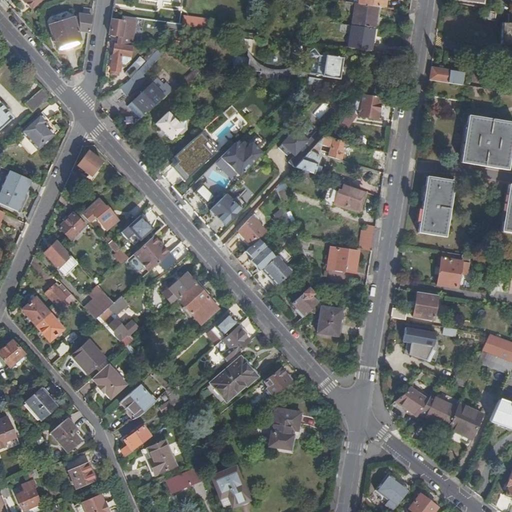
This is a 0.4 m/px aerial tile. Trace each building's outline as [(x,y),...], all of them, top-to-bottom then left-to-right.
[(21,0),(25,3),(25,2),(31,9),(41,0),(21,0)] [(356,4),(352,26),(374,29),(378,7),(358,4),(356,4)] [(55,47),(57,47),(78,40),(80,39),(77,31),(80,31),(81,31),(89,32),(92,9),(83,8),(82,14),(79,14),(79,16),(48,26),(55,47)] [(495,21),(496,12),(484,10),(482,19),(495,21)] [(511,14),(509,14),(508,23),(502,23),(501,44),(511,44),(511,14)] [(138,46),(140,46),(141,44),(144,20),(123,16),(122,20),(111,19),(109,35),(118,36),(117,44),(138,46)] [(182,16),(181,25),(206,27),(207,18),(182,16)] [(374,29),(352,26),(349,48),(370,51),(374,29)] [(78,40),(57,47),(57,49),(78,43),(78,40)] [(316,46),(309,53),(311,62),(309,72),(322,74),(322,76),(339,79),(342,58),(325,55),(325,56),(319,55),(316,46)] [(121,56),(113,54),(111,69),(119,71),(121,56)] [(432,67),(430,79),(462,84),(464,73),(451,71),(451,70),(432,67)] [(195,68),(190,73),(193,77),(201,69),(196,68),(195,68)] [(128,81),(109,95),(115,104),(138,87),(147,79),(139,70),(128,81)] [(173,89),(168,93),(173,99),(195,79),(193,77),(190,73),(173,89)] [(234,89),(239,96),(247,88),(258,78),(248,77),(234,89)] [(258,78),(247,88),(251,92),(266,79),(258,78)] [(158,79),(132,102),(144,115),(168,93),(173,89),(170,86),(167,89),(158,79)] [(49,96),(43,88),(25,104),(32,111),(49,96)] [(380,98),(361,95),(351,106),(359,110),(358,116),(377,118),(380,98)] [(144,115),(132,102),(128,106),(140,119),(144,115)] [(319,119),(329,107),(324,102),(314,114),(319,119)] [(0,104),(0,128),(12,118),(0,104)] [(167,112),(155,124),(170,140),(182,128),(167,112)] [(40,114),(47,122),(49,120),(42,113),(40,114)] [(47,122),(40,114),(21,131),(38,150),(55,135),(45,124),(47,122)] [(508,170),(511,146),(511,122),(469,115),(461,163),(508,170)] [(277,139),(294,155),(288,162),(294,168),(313,148),(317,143),(310,138),(292,121),(277,139)] [(347,128),(340,124),(333,135),(340,139),(347,128)] [(184,182),(216,152),(198,133),(173,156),(178,162),(171,168),(184,182)] [(317,143),(313,148),(319,150),(321,146),(330,148),(328,157),(341,161),(343,150),(341,149),(343,142),(323,137),(317,143)] [(235,143),(220,157),(238,175),(251,163),(257,169),(269,157),(263,151),(261,153),(250,143),(247,146),(242,142),(238,146),(235,143)] [(313,148),(294,168),(304,171),(313,174),(314,174),(317,165),(319,157),(317,157),(319,150),(313,148)] [(102,162),(88,152),(78,166),(90,175),(87,179),(92,183),(100,172),(96,170),(102,162)] [(284,166),(290,172),(294,168),(288,162),(284,166)] [(317,165),(314,174),(319,176),(322,167),(317,165)] [(0,188),(8,170),(3,168),(0,174),(0,188)] [(31,180),(8,170),(0,188),(0,203),(17,211),(25,194),(27,189),(31,180)] [(313,174),(304,171),(302,176),(312,179),(313,174)] [(445,237),(454,181),(427,177),(418,233),(445,237)] [(194,193),(207,205),(220,192),(207,180),(194,193)] [(282,181),(275,189),(281,204),(291,200),(282,181)] [(362,191),(342,184),(340,191),(327,187),(323,200),(325,201),(325,202),(325,204),(330,205),(331,205),(331,204),(333,204),(335,199),(346,202),(344,208),(355,212),(362,191)] [(511,185),(510,185),(502,232),(511,233),(511,185)] [(230,189),(210,210),(226,225),(246,205),(230,189)] [(96,216),(106,230),(118,220),(107,206),(106,207),(99,198),(90,205),(86,209),(82,213),(89,221),(89,222),(96,216)] [(82,213),(77,209),(59,227),(71,239),(89,221),(82,213)] [(127,227),(140,241),(153,230),(144,220),(144,221),(140,216),(127,227)] [(249,218),(235,233),(249,247),(258,239),(264,233),(249,218)] [(370,250),(374,226),(362,225),(359,249),(370,250)] [(147,241),(132,254),(134,257),(148,272),(167,256),(169,254),(162,246),(161,248),(158,245),(160,244),(153,236),(148,241),(147,241)] [(310,239),(296,237),(302,249),(308,250),(310,239)] [(249,247),(245,251),(261,269),(262,269),(274,257),(258,239),(249,247)] [(126,255),(121,250),(112,240),(109,244),(117,253),(114,256),(122,264),(128,259),(125,256),(126,255)] [(77,263),(57,241),(44,253),(64,276),(77,263)] [(169,254),(167,256),(172,261),(181,254),(176,248),(169,254)] [(330,248),(328,255),(336,256),(334,269),(355,273),(358,252),(330,248)] [(308,250),(302,249),(309,265),(310,265),(312,254),(308,250)] [(442,258),(438,284),(458,287),(460,273),(467,274),(470,260),(479,261),(479,258),(462,255),(443,252),(442,258)] [(10,259),(12,255),(6,253),(3,261),(8,264),(10,259)] [(274,257),(262,269),(277,285),(292,271),(277,255),(274,257)] [(336,256),(328,255),(327,269),(334,269),(336,256)] [(54,284),(46,292),(57,304),(58,305),(64,300),(71,294),(67,290),(66,289),(63,293),(58,287),(61,284),(52,274),(49,278),(54,284)] [(178,299),(195,284),(186,274),(168,289),(173,295),(178,299)] [(328,283),(317,282),(324,298),(327,297),(328,283)] [(66,289),(61,284),(58,287),(63,293),(66,289)] [(195,284),(178,299),(201,324),(218,309),(195,284)] [(108,292),(105,294),(113,303),(120,298),(122,296),(117,290),(111,296),(108,292)] [(292,303),(304,316),(317,304),(306,291),(292,303)] [(57,304),(46,292),(41,297),(51,309),(57,304)] [(103,292),(84,308),(91,315),(95,319),(97,318),(113,303),(105,294),(103,292)] [(438,295),(417,292),(414,317),(434,320),(438,295)] [(58,305),(57,304),(51,309),(50,310),(54,316),(72,301),(75,298),(74,298),(71,294),(64,300),(58,305)] [(178,299),(173,295),(168,299),(173,304),(178,299)] [(22,309),(36,325),(49,314),(48,312),(35,298),(22,309)] [(97,318),(125,347),(129,343),(133,340),(128,335),(137,327),(132,321),(124,328),(116,319),(115,315),(127,305),(120,298),(113,303),(97,318)] [(337,336),(340,320),(342,310),(321,307),(317,333),(337,336)] [(392,318),(406,321),(407,312),(406,310),(393,308),(392,318)] [(207,334),(216,345),(222,340),(225,336),(224,335),(236,324),(233,320),(235,319),(230,313),(207,334)] [(49,314),(36,325),(50,341),(63,330),(49,314)] [(444,328),(435,326),(434,329),(443,334),(444,328)] [(236,327),(225,336),(222,340),(235,354),(250,342),(236,327)] [(447,328),(444,328),(443,334),(456,337),(457,330),(447,328)] [(412,351),(421,357),(428,362),(434,354),(428,349),(438,335),(432,330),(429,333),(427,331),(422,337),(419,335),(415,341),(418,343),(412,351)] [(483,350),(511,361),(511,343),(490,335),(490,336),(483,350)] [(12,341),(0,351),(0,356),(9,367),(23,355),(12,341)] [(89,341),(71,356),(87,374),(104,359),(89,341)] [(65,353),(70,348),(64,342),(55,351),(60,357),(65,353)] [(126,348),(133,355),(136,358),(139,361),(143,358),(129,343),(125,347),(126,348)] [(510,376),(511,371),(511,361),(483,350),(478,362),(510,376)] [(256,376),(251,370),(240,358),(211,383),(226,401),(246,384),(247,385),(256,376)] [(108,364),(93,378),(99,384),(97,385),(104,392),(105,392),(111,398),(126,384),(108,364)] [(254,404),(256,408),(272,397),(271,396),(293,380),(288,373),(286,375),(281,369),(264,382),(268,387),(266,388),(270,394),(268,395),(267,394),(254,404)] [(464,388),(470,375),(458,369),(452,383),(464,388)] [(171,385),(158,370),(152,375),(153,377),(154,377),(158,382),(165,389),(170,385),(171,385)] [(11,385),(2,388),(8,404),(16,397),(11,385)] [(134,389),(119,403),(126,411),(128,408),(136,417),(140,415),(154,402),(145,392),(139,385),(134,389)] [(166,391),(170,400),(173,407),(182,399),(170,385),(165,389),(166,391)] [(396,402),(418,416),(429,399),(409,387),(404,395),(397,401),(396,402)] [(40,389),(24,403),(40,421),(56,407),(40,389)] [(145,392),(154,402),(156,400),(147,390),(145,392)] [(421,413),(448,428),(457,408),(433,394),(429,399),(418,416),(419,417),(421,413)] [(173,407),(170,400),(158,408),(164,417),(174,411),(173,407)] [(511,404),(500,400),(490,421),(511,428),(511,404)] [(181,403),(175,408),(179,412),(185,407),(181,403)] [(459,404),(457,408),(448,428),(472,439),(483,414),(459,404)] [(299,413),(275,409),(269,449),(293,453),(299,413)] [(0,449),(6,447),(5,443),(16,439),(7,418),(0,420),(0,449)] [(67,419),(50,433),(67,453),(81,442),(76,436),(80,433),(67,419)] [(137,430),(144,439),(149,435),(143,426),(137,430)] [(124,455),(134,449),(132,447),(144,439),(137,430),(124,440),(128,445),(121,450),(124,455)] [(164,441),(143,450),(154,475),(175,466),(164,441)] [(195,460),(197,465),(198,468),(204,465),(198,450),(192,454),(195,460)] [(87,462),(68,470),(75,489),(95,481),(87,462)] [(197,465),(165,480),(170,491),(202,477),(198,468),(197,465)] [(235,467),(211,477),(224,507),(232,504),(233,507),(249,500),(235,467)] [(36,469),(24,474),(27,481),(34,478),(39,476),(37,472),(36,469)] [(375,490),(381,495),(388,500),(385,504),(392,510),(410,487),(392,474),(391,476),(388,474),(375,490)] [(0,484),(0,489),(4,499),(11,496),(5,482),(0,484)] [(23,490),(24,493),(16,497),(23,511),(39,504),(33,489),(34,488),(33,485),(23,490)] [(154,486),(145,490),(148,497),(157,493),(154,486)] [(101,494),(81,502),(85,511),(108,511),(110,511),(106,502),(104,502),(101,494)] [(363,498),(361,508),(365,511),(374,511),(375,511),(379,511),(371,503),(363,494),(363,498)] [(433,511),(438,508),(420,494),(408,508),(412,511),(433,511)] [(378,499),(385,504),(388,500),(381,495),(378,499)]
